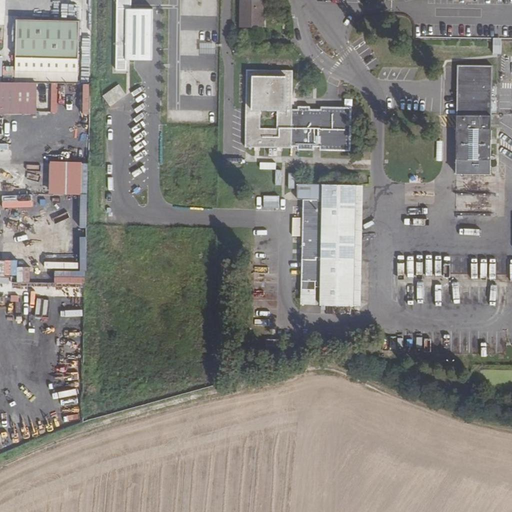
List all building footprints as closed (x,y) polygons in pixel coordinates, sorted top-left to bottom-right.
[(133,0),(119,0),(118,71),(128,71),(128,61),(148,61),(154,61),(155,11),(148,11),(133,10),(133,0)] [(256,7),(236,7),(236,32),(256,32),(256,7)] [(17,20),(17,83),(39,84),(79,84),(79,20),(17,20)] [(492,53),(499,53),(499,39),(491,40),(492,53)] [(490,133),(490,70),(456,70),(456,90),(463,91),(463,100),(456,100),(456,120),(464,120),(464,125),(455,125),(455,169),(490,169),(490,144),(491,144),(491,133),(490,133)] [(294,71),(248,71),(248,148),(293,148),(293,144),(300,144),(300,148),(316,148),(316,144),(322,144),(322,148),(352,148),(353,105),(323,105),(323,108),(311,107),(311,105),(294,105),(291,105),(291,99),(294,99),(294,71)] [(17,83),(0,83),(0,114),(38,115),(39,84),(17,83)] [(112,106),(128,95),(120,84),(104,96),(112,106)] [(86,196),(87,163),(54,162),(53,195),(86,196)] [(358,307),(360,187),(301,186),(301,201),(307,201),(306,291),(319,291),(319,288),(325,289),(324,307),(358,307)] [(295,217),(294,236),(304,236),(304,218),(295,217)] [(59,298),(59,283),(14,282),(13,297),(59,298)] [(319,291),(306,291),(293,308),(306,308),(319,291)] [(272,330),(272,311),(258,310),(258,330),(272,330)] [(41,348),(41,335),(11,334),(11,347),(41,348)]
